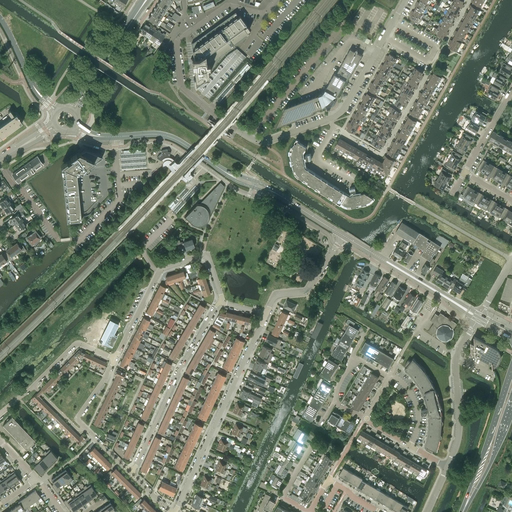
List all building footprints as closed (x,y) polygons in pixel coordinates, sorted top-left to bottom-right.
[(166,11),(170,6),(160,0),(158,3),(157,3),(157,4),(157,5),(166,11)] [(421,0),(420,3),(417,1),(416,3),(425,9),(427,10),(430,6),(428,5),(421,0)] [(462,7),(453,1),(450,6),(458,10),(460,8),(461,9),(462,7)] [(215,6),(213,2),(203,6),(205,10),(215,6)] [(416,10),(423,14),(425,9),(416,3),(414,6),(417,7),(416,10)] [(163,16),(166,11),(157,5),(156,7),(155,7),(154,8),(154,9),(154,10),(163,16)] [(469,10),(477,15),(480,10),(477,9),(477,8),(476,8),(477,7),(473,6),(470,5),(469,7),(470,8),(469,10)] [(458,10),(450,6),(448,10),(457,16),(458,14),(457,13),(458,10)] [(160,20),(163,16),(154,10),(152,12),(151,13),(151,14),(160,20)] [(410,13),(422,19),(420,18),(423,14),(416,10),(414,12),(412,10),(410,13)] [(457,16),(448,10),(445,15),(453,19),(454,17),(456,18),(457,16)] [(465,14),(474,19),(477,15),(469,10),(468,13),(466,12),(465,14)] [(237,49),(228,56),(208,76),(207,68),(209,68),(209,64),(234,45),(249,34),(247,31),(249,29),(239,16),(238,16),(235,12),(191,44),(192,54),(193,54),(193,58),(191,59),(192,69),(193,69),(195,83),(195,82),(196,86),(196,88),(194,89),(196,91),(197,90),(208,100),(219,89),(246,57),(237,49)] [(411,19),(415,21),(419,23),(422,19),(410,13),(409,15),(412,16),(411,19)] [(157,25),(160,20),(151,14),(149,17),(148,17),(148,19),(157,25)] [(464,19),(472,24),(474,19),(465,14),(463,16),(465,17),(464,19)] [(453,19),(445,15),(442,19),(452,25),(453,23),(452,22),(453,19)] [(452,25),(442,19),(440,24),(448,29),(449,26),(451,27),(452,25)] [(459,23),(469,29),(472,24),(464,19),(462,22),(461,21),(459,23)] [(139,32),(144,35),(150,26),(151,25),(149,24),(148,25),(145,23),(139,32)] [(459,29),(467,33),(469,29),(459,23),(458,25),(460,26),(459,29)] [(448,29),(440,24),(437,29),(447,34),(448,32),(446,31),(448,29)] [(144,35),(149,38),(155,29),(156,28),(154,27),(153,28),(150,26),(144,35)] [(446,36),(447,34),(437,29),(435,28),(433,32),(437,35),(438,36),(441,38),(441,37),(443,38),(444,35),(446,36)] [(158,31),(155,29),(149,38),(154,41),(159,33),(160,31),(159,30),(158,31)] [(454,32),(464,38),(467,33),(459,29),(457,31),(455,30),(454,32)] [(453,38),(461,42),(464,38),(454,32),(453,34),(455,35),(453,38)] [(159,44),(165,34),(163,33),(162,34),(159,33),(154,41),(159,44)] [(449,41),(459,47),(461,42),(453,38),(452,40),(450,39),(449,41)] [(449,41),(448,43),(450,44),(448,47),(449,48),(449,49),(453,51),(453,50),(454,51),(454,50),(456,52),(459,47),(449,41)] [(276,127),(314,113),(314,111),(332,104),(346,80),(347,81),(362,55),(350,49),(336,74),(334,73),(324,92),(323,92),(322,93),(322,94),(285,108),(276,127)] [(385,57),(395,63),(398,58),(391,54),(389,56),(386,55),(385,57)] [(385,63),(392,67),(395,63),(385,57),(384,59),(387,61),(385,63)] [(380,66),(390,72),(392,67),(385,63),(384,66),(381,64),(380,66)] [(511,70),(511,67),(504,63),(502,66),(502,67),(500,71),(509,76),(511,70)] [(380,72),(387,76),(390,72),(380,66),(379,68),(382,70),(380,72)] [(418,69),(415,68),(412,72),(422,78),(423,76),(421,74),(422,72),(422,71),(418,69)] [(375,75),(385,81),(387,76),(380,72),(379,75),(376,73),(375,75)] [(422,78),(412,72),(410,77),(417,81),(418,79),(421,80),(422,78)] [(492,76),(489,82),(498,87),(500,88),(501,87),(502,87),(507,79),(497,74),(495,72),(492,76)] [(429,76),(439,82),(442,77),(440,76),(440,75),(435,73),(433,76),(430,74),(429,76)] [(375,81),(382,85),(385,81),(375,75),(374,77),(376,79),(375,81)] [(415,83),(417,81),(410,77),(407,76),(405,80),(415,86),(417,87),(418,85),(415,83)] [(429,82),(437,86),(439,82),(429,76),(428,78),(431,80),(429,82)] [(417,87),(415,86),(405,80),(402,85),(405,86),(412,90),(413,88),(416,89),(417,87)] [(370,84),(379,90),(382,85),(375,81),(374,84),(371,82),(370,84)] [(424,85),(434,91),(437,86),(429,82),(428,85),(425,83),(424,85)] [(379,90),(370,84),(368,86),(371,88),(370,91),(377,95),(379,90)] [(412,90),(405,86),(402,85),(400,89),(402,91),(412,96),(413,94),(410,93),(412,90)] [(434,91),(424,85),(423,87),(426,89),(424,91),(431,95),(434,91)] [(489,90),(487,94),(492,97),(491,100),(494,101),(501,90),(491,85),(489,88),(489,90)] [(412,96),(402,91),(399,95),(406,99),(408,97),(411,98),(412,96)] [(419,94),(429,100),(431,95),(424,91),(423,94),(420,92),(419,94)] [(363,97),(373,102),(375,98),(368,93),(367,96),(364,94),(363,97)] [(419,101),(426,104),(429,100),(419,94),(418,96),(420,98),(419,101)] [(406,99),(399,95),(397,100),(407,105),(408,103),(405,102),(406,99)] [(373,102),(363,97),(362,99),(364,100),(363,103),(370,107),(373,102)] [(407,105),(397,100),(394,104),(397,106),(401,109),(401,108),(403,106),(405,108),(407,105)] [(414,103),(424,109),(426,104),(419,101),(418,103),(415,101),(414,103)] [(370,107),(363,103),(362,105),(359,104),(358,106),(367,111),(370,107)] [(414,110),(421,114),(424,109),(414,103),(413,106),(415,107),(414,110)] [(358,112),(365,116),(367,111),(358,106),(356,108),(359,109),(358,112)] [(396,109),(395,109),(390,106),(388,111),(390,112),(400,118),(401,115),(398,114),(400,111),(399,111),(400,110),(397,109),(396,109)] [(421,114),(414,110),(413,112),(410,110),(408,113),(412,114),(411,115),(415,117),(418,118),(421,114)] [(14,116),(13,114),(10,111),(8,112),(12,118),(0,126),(0,138),(22,123),(19,118),(18,117),(16,115),(14,116)] [(473,115),(471,119),(481,124),(486,116),(487,114),(482,112),(481,114),(477,111),(474,115),(473,115)] [(352,115),(362,120),(365,116),(358,112),(356,114),(354,113),(352,115)] [(387,117),(394,121),(396,118),(398,120),(400,118),(390,112),(387,117)] [(351,117),(354,119),(353,121),(360,125),(362,126),(365,122),(362,120),(352,115),(351,117)] [(414,119),(410,117),(407,116),(406,118),(408,119),(407,122),(414,126),(417,121),(414,119)] [(385,121),(394,127),(396,125),(393,123),(394,121),(387,117),(385,121)] [(347,124),(357,130),(360,125),(353,121),(351,123),(348,122),(347,124)] [(382,126),(389,130),(390,127),(393,129),(394,127),(385,121),(382,126)] [(414,126),(407,122),(406,124),(403,123),(402,125),(411,130),(414,126)] [(475,135),(479,127),(471,122),(468,126),(467,126),(465,129),(475,135)] [(347,124),(346,126),(349,128),(347,130),(354,134),(357,130),(347,124)] [(411,130),(402,125),(400,127),(403,129),(402,131),(409,135),(411,130)] [(389,136),(390,134),(388,132),(389,130),(382,126),(379,130),(389,136)] [(377,135),(384,139),(385,136),(388,138),(389,136),(379,130),(377,135)] [(409,135),(402,131),(400,133),(398,132),(396,134),(406,139),(409,135)] [(493,143),(498,134),(494,131),(489,140),(493,143)] [(460,140),(469,145),(473,138),(463,132),(461,135),(462,136),(462,137),(460,140)] [(406,139),(396,134),(395,136),(398,138),(397,140),(404,144),(406,139)] [(503,137),(498,134),(493,143),(492,145),(497,147),(498,145),(503,137)] [(384,145),(385,143),(383,141),(384,139),(377,135),(374,139),(384,145)] [(343,138),(340,137),(340,136),(333,148),(338,151),(343,142),(341,140),(343,138)] [(498,145),(503,148),(508,139),(503,137),(498,145)] [(378,148),(379,148),(380,145),(383,147),(384,145),(374,139),(372,144),(375,146),(374,146),(375,146),(375,147),(378,149),(378,148)] [(503,148),(507,151),(511,142),(511,141),(508,139),(503,148)] [(344,207),(346,207),(348,207),(351,208),(366,204),(367,204),(370,202),(373,200),(373,199),(364,193),(356,195),(354,187),(349,188),(351,196),(349,196),(305,168),(303,160),(311,159),(310,153),(302,155),(302,153),(306,147),(296,140),(292,147),(291,148),(291,151),(291,154),(291,155),(294,170),(294,171),(295,174),(296,175),(297,176),(300,178),(301,179),(343,206),(344,207)] [(350,142),(348,141),(347,140),(346,143),(343,142),(338,151),(343,154),(350,142)] [(404,144),(397,140),(395,143),(392,141),(391,143),(401,149),(404,144)] [(469,145),(460,140),(458,144),(457,144),(456,144),(454,148),(464,153),(469,145)] [(347,156),(349,154),(352,147),(350,146),(352,143),(350,142),(343,154),(347,156)] [(391,143),(390,145),(393,147),(391,149),(398,153),(401,149),(391,143)] [(359,147),(356,146),(355,148),(352,147),(349,154),(353,157),(359,147)] [(353,157),(358,159),(362,152),(359,151),(361,148),(359,147),(353,157)] [(66,161),(61,165),(62,166),(67,225),(82,223),(83,221),(83,218),(83,214),(83,212),(82,212),(79,183),(81,183),(80,172),(81,171),(85,169),(86,170),(90,167),(90,166),(103,157),(85,149),(81,153),(79,152),(71,158),(70,158),(72,159),(68,162),(66,161)] [(164,150),(161,151),(162,153),(160,154),(159,155),(158,157),(157,158),(161,161),(162,160),(163,159),(164,158),(165,158),(166,157),(168,157),(169,157),(171,152),(170,152),(167,152),(167,149),(164,150)] [(389,154),(393,157),(393,156),(396,158),(398,153),(391,149),(390,152),(387,150),(386,152),(389,154)] [(452,155),(450,159),(458,164),(463,156),(453,150),(451,154),(452,155)] [(366,151),(364,154),(362,152),(358,159),(357,161),(361,164),(362,162),(368,152),(366,151)] [(368,152),(362,162),(367,164),(371,157),(368,156),(370,153),(368,152)] [(384,161),(392,165),(394,161),(394,160),(388,157),(387,157),(384,155),(383,157),(386,159),(384,161)] [(375,156),(373,159),(371,157),(367,164),(366,167),(370,169),(377,157),(375,156)] [(43,165),(38,158),(37,157),(12,175),(18,183),(32,173),(33,174),(35,172),(34,171),(43,165)] [(377,157),(370,169),(375,172),(380,163),(377,161),(379,158),(377,157)] [(454,171),(458,164),(450,159),(447,162),(446,162),(444,166),(454,171)] [(172,171),(176,166),(179,163),(179,162),(177,163),(174,160),(173,162),(172,162),(171,161),(166,166),(167,166),(172,171)] [(484,173),(490,163),(483,160),(477,169),(484,173)] [(383,164),(385,173),(387,173),(392,165),(384,161),(383,164)] [(380,163),(375,172),(379,175),(383,174),(384,174),(385,173),(383,164),(380,163)] [(491,177),(496,167),(490,163),(484,173),(491,177)] [(497,180),(503,171),(496,167),(491,177),(497,180)] [(441,173),(439,177),(448,182),(452,174),(442,168),(440,172),(441,173)] [(190,173),(190,171),(183,178),(182,179),(187,183),(188,182),(192,179),(192,178),(191,177),(192,175),(190,173)] [(503,171),(497,180),(504,184),(509,175),(503,171)] [(448,182),(439,177),(437,181),(436,180),(435,180),(433,184),(443,190),(448,182)] [(191,223),(193,224),(194,225),(196,225),(198,226),(200,225),(202,225),(203,224),(205,223),(206,222),(207,220),(208,219),(224,186),(221,183),(221,182),(220,182),(198,205),(193,210),(192,209),(184,217),(191,223)] [(463,199),(467,202),(474,190),(468,186),(462,196),(464,197),(463,199)] [(10,199),(8,197),(13,193),(11,190),(8,192),(5,194),(7,197),(6,197),(0,201),(0,204),(3,208),(10,203),(9,200),(10,199)] [(475,203),(481,194),(474,190),(467,202),(473,206),(475,203)] [(482,207),(487,197),(481,194),(475,203),(482,207)] [(488,211),(494,201),(487,197),(482,207),(488,211)] [(488,211),(495,214),(500,205),(494,201),(488,211)] [(15,209),(10,203),(3,208),(8,214),(15,209)] [(507,209),(500,205),(495,214),(501,218),(507,209)] [(25,217),(22,212),(25,210),(22,207),(17,211),(17,210),(14,213),(16,215),(11,219),(15,225),(22,219),(25,217)] [(508,222),(511,214),(511,211),(507,209),(501,218),(508,222)] [(26,225),(22,219),(15,225),(19,230),(26,225)] [(395,232),(412,243),(418,233),(402,222),(395,232)] [(38,232),(35,230),(33,232),(29,235),(28,236),(26,237),(27,241),(27,240),(28,240),(29,242),(31,245),(33,244),(37,247),(41,246),(44,242),(41,240),(40,239),(41,238),(39,235),(37,233),(38,232)] [(418,233),(412,243),(413,243),(411,246),(413,247),(415,245),(421,248),(427,238),(419,233),(418,233)] [(440,246),(427,238),(421,248),(424,250),(421,255),(430,261),(433,255),(434,255),(440,246)] [(184,246),(186,250),(194,247),(192,239),(183,242),(184,243),(180,244),(179,240),(176,241),(178,248),(184,246)] [(11,247),(16,254),(21,250),(22,251),(25,249),(20,242),(18,244),(17,243),(11,247)] [(396,256),(404,243),(402,242),(398,247),(397,246),(393,253),(396,256)] [(404,243),(396,256),(400,258),(405,251),(403,250),(407,245),(404,243)] [(16,254),(11,247),(6,251),(7,252),(5,254),(6,255),(9,260),(12,258),(11,257),(16,254)] [(407,261),(408,262),(414,252),(410,249),(403,259),(405,260),(405,261),(406,262),(407,261)] [(9,260),(6,255),(3,257),(1,254),(0,254),(0,263),(1,265),(7,261),(7,262),(9,260)] [(426,263),(421,270),(422,271),(424,273),(424,272),(426,273),(435,259),(433,258),(430,262),(429,262),(427,265),(426,263)] [(203,266),(201,266),(197,263),(194,269),(195,270),(198,278),(202,277),(200,272),(203,266)] [(442,274),(444,271),(436,266),(433,272),(437,274),(436,275),(439,276),(436,280),(442,284),(446,277),(442,274)] [(369,276),(368,276),(369,272),(363,269),(359,278),(358,277),(357,281),(358,281),(356,284),(362,287),(366,279),(367,279),(369,276)] [(177,273),(179,279),(185,277),(186,279),(189,278),(187,272),(184,273),(183,271),(177,273)] [(193,271),(188,274),(192,279),(197,276),(193,271)] [(370,283),(371,284),(370,285),(370,286),(373,288),(374,288),(375,286),(376,286),(381,276),(375,273),(370,283)] [(460,277),(453,289),(454,289),(459,293),(460,292),(462,289),(464,285),(467,287),(472,279),(468,277),(462,273),(460,277)] [(165,282),(167,284),(168,283),(174,281),(172,275),(166,277),(167,279),(165,282)] [(385,287),(384,287),(389,279),(385,276),(377,289),(382,292),(383,291),(384,289),(385,287)] [(446,277),(442,284),(448,287),(450,284),(453,286),(457,280),(454,278),(452,280),(446,277)] [(202,290),(208,287),(206,281),(200,283),(202,290)] [(385,292),(390,295),(397,284),(392,281),(385,292)] [(157,290),(163,293),(166,287),(165,287),(167,284),(165,282),(163,286),(160,284),(157,290)] [(400,286),(393,296),(400,300),(406,290),(400,286)] [(208,287),(202,290),(203,296),(210,293),(208,287)] [(163,293),(157,290),(154,295),(160,298),(163,293)] [(410,293),(402,305),(404,306),(407,303),(410,305),(415,296),(410,293)] [(160,298),(154,295),(151,301),(157,304),(160,298)] [(417,307),(418,308),(423,301),(418,298),(410,309),(413,310),(413,309),(415,310),(417,307)] [(157,304),(151,301),(149,307),(154,310),(157,304)] [(293,311),(296,305),(287,301),(284,307),(293,311)] [(197,309),(202,312),(205,307),(200,304),(197,309)] [(154,310),(149,307),(146,312),(151,315),(154,310)] [(193,314),(199,318),(202,312),(197,309),(193,314)] [(280,317),(286,320),(288,314),(282,311),(280,317)] [(230,320),(232,313),(226,312),(225,314),(219,313),(217,317),(214,323),(212,326),(218,329),(220,326),(224,319),(230,320)] [(199,318),(193,314),(191,313),(190,315),(192,317),(190,319),(196,322),(199,318)] [(450,338),(450,339),(452,337),(453,336),(453,335),(454,333),(454,332),(454,330),(453,329),(457,323),(443,314),(442,316),(442,317),(440,317),(440,316),(435,313),(430,320),(434,322),(429,330),(436,335),(437,335),(437,336),(438,337),(439,338),(440,339),(441,340),(442,340),(443,341),(444,341),(446,341),(447,340),(449,339),(450,338)] [(154,326),(148,323),(150,321),(143,317),(141,322),(150,327),(150,326),(152,328),(154,326)] [(188,324),(193,327),(196,322),(190,319),(188,324)] [(110,320),(99,341),(111,347),(117,336),(113,334),(118,324),(110,320)] [(354,338),(355,336),(358,330),(352,327),(354,323),(349,320),(346,323),(349,325),(345,332),(354,338)] [(275,327),(281,330),(283,324),(277,321),(275,327)] [(150,326),(150,327),(141,322),(138,327),(145,330),(147,327),(151,330),(152,328),(150,326)] [(323,324),(318,322),(311,337),(316,339),(323,324)] [(184,330),(189,333),(193,327),(188,324),(184,330)] [(162,333),(166,335),(170,329),(166,326),(162,333)] [(144,333),(145,330),(138,327),(136,331),(143,335),(145,336),(148,337),(149,335),(147,335),(144,333)] [(281,330),(275,327),(272,333),(278,336),(281,330)] [(181,335),(186,338),(189,333),(184,330),(181,335)] [(145,336),(143,335),(136,331),(134,336),(140,339),(142,337),(147,339),(148,337),(145,336)] [(340,339),(350,345),(354,338),(345,332),(340,339)] [(203,340),(209,343),(212,337),(207,334),(203,339),(203,340)] [(282,346),(280,345),(282,340),(269,334),(266,341),(271,343),(270,344),(274,346),(281,349),(282,346)] [(134,336),(131,341),(143,347),(144,345),(139,342),(140,339),(134,336)] [(474,336),(474,344),(475,346),(471,344),(471,341),(470,341),(471,353),(472,353),(472,352),(475,354),(475,355),(476,355),(476,354),(490,362),(492,363),(492,368),(493,368),(493,366),(494,366),(495,365),(497,364),(498,363),(499,361),(500,360),(500,358),(500,356),(500,355),(500,353),(499,352),(498,350),(497,349),(495,348),(474,337),(474,336)] [(237,356),(244,341),(236,337),(229,352),(237,356)] [(336,347),(346,352),(350,345),(340,339),(336,347)] [(175,345),(181,348),(184,343),(178,340),(175,345)] [(209,343),(203,340),(200,345),(206,348),(209,343)] [(360,351),(365,354),(372,341),(371,340),(369,344),(365,342),(360,351)] [(142,349),(143,347),(131,341),(129,345),(136,349),(137,346),(142,349)] [(374,342),(372,341),(365,354),(370,357),(375,348),(372,346),(374,342)] [(135,351),(136,349),(129,345),(127,350),(138,356),(139,354),(135,351)] [(172,351),(177,354),(181,348),(175,345),(172,351)] [(261,350),(272,355),(273,354),(270,353),(272,349),(264,345),(261,350)] [(375,348),(370,357),(374,359),(382,347),(380,346),(378,349),(375,348)] [(341,359),(346,352),(336,347),(332,354),(341,359)] [(382,347),(374,359),(379,362),(384,353),(381,351),(383,347),(382,347)] [(83,358),(85,353),(79,350),(74,356),(77,359),(80,356),(83,358)] [(138,356),(127,350),(124,355),(131,358),(132,356),(137,358),(138,356)] [(203,353),(198,350),(194,355),(200,358),(203,353)] [(272,355),(261,350),(259,355),(263,357),(262,359),(269,362),(272,355)] [(177,354),(172,351),(169,356),(174,359),(177,354)] [(384,353),(379,362),(384,365),(390,353),(391,352),(390,351),(387,355),(384,353)] [(230,371),(232,367),(237,356),(229,352),(222,367),(230,371)] [(90,361),(92,356),(85,353),(83,358),(82,359),(87,361),(87,360),(90,361)] [(390,353),(384,365),(388,368),(390,365),(392,366),(397,357),(390,353)] [(130,361),(131,358),(124,355),(122,359),(128,363),(133,365),(137,367),(137,365),(133,363),(130,361)] [(200,358),(194,355),(191,360),(197,363),(200,358)] [(79,360),(77,359),(74,356),(68,361),(72,365),(74,363),(75,364),(79,360)] [(97,364),(99,359),(92,356),(90,361),(89,362),(94,364),(94,363),(97,364)] [(104,367),(105,366),(106,363),(99,359),(97,364),(96,366),(101,368),(101,366),(104,367)] [(137,367),(133,365),(128,363),(122,359),(119,364),(126,368),(127,365),(136,369),(137,367)] [(255,364),(266,369),(267,368),(264,367),(266,363),(257,359),(255,364)] [(324,367),(334,372),(338,365),(329,359),(324,367)] [(197,363),(191,360),(188,366),(194,369),(197,363)] [(414,361),(412,360),(410,361),(408,360),(404,366),(405,366),(406,367),(405,368),(413,377),(420,387),(425,398),(426,400),(427,407),(421,409),(421,413),(422,414),(423,414),(427,413),(426,410),(426,409),(428,408),(428,410),(429,422),(428,434),(425,446),(427,447),(426,449),(431,452),(433,449),(435,450),(436,448),(437,448),(440,437),(442,422),(441,408),(438,398),(437,394),(431,381),(423,369),(415,361),(414,361)] [(72,365),(68,361),(63,366),(67,370),(68,368),(70,369),(73,366),(72,365)] [(163,367),(169,370),(171,364),(166,362),(163,367)] [(303,364),(300,363),(293,376),(297,378),(303,364)] [(266,369),(255,364),(253,369),(261,373),(263,370),(266,371),(266,369)] [(67,370),(63,366),(57,372),(61,376),(63,374),(64,375),(68,371),(67,370)] [(194,369),(188,366),(185,371),(187,372),(186,373),(190,376),(194,369)] [(169,370),(163,367),(160,373),(166,376),(169,370)] [(329,379),(334,372),(324,367),(320,374),(329,379)] [(125,374),(117,370),(115,374),(117,375),(121,378),(123,378),(125,374)] [(61,376),(57,372),(52,377),(56,381),(58,379),(59,380),(62,377),(61,376)] [(219,391),(226,376),(217,372),(211,387),(219,391)] [(263,385),(266,380),(251,373),(248,378),(263,385)] [(367,378),(375,382),(378,377),(370,373),(367,378)] [(117,375),(113,382),(118,384),(119,385),(122,381),(120,380),(121,378),(117,375)] [(180,382),(186,384),(188,379),(183,376),(180,382)] [(56,381),(52,377),(47,383),(50,386),(52,385),(53,386),(57,382),(56,381)] [(375,382),(367,378),(365,382),(373,387),(375,382)] [(322,382),(318,390),(327,395),(332,388),(328,386),(330,383),(324,380),(323,383),(322,382)] [(264,394),(266,390),(260,387),(247,381),(245,385),(253,388),(253,386),(259,389),(258,391),(264,394)] [(118,384),(113,382),(110,389),(115,391),(116,392),(118,388),(117,387),(118,384)] [(177,387),(183,390),(186,384),(180,382),(177,387)] [(373,387),(365,382),(362,387),(370,391),(373,387)] [(51,388),(50,386),(47,383),(41,389),(42,389),(40,391),(42,392),(43,391),(45,392),(47,390),(48,391),(51,388)] [(162,386),(156,383),(153,390),(158,392),(162,386)] [(212,406),(212,405),(219,391),(211,387),(204,402),(212,406)] [(370,391),(362,387),(359,391),(367,396),(370,391)] [(262,399),(250,393),(251,392),(243,388),(241,392),(261,401),(262,399)] [(115,391),(110,389),(107,396),(111,398),(113,399),(115,395),(113,394),(115,391)] [(318,390),(314,397),(323,402),(327,395),(318,390)] [(367,396),(359,391),(356,396),(365,401),(367,396)] [(261,401),(241,392),(239,396),(247,400),(248,398),(254,400),(254,401),(260,404),(261,401)] [(38,403),(41,399),(38,396),(40,395),(38,393),(37,394),(36,394),(31,398),(35,402),(36,401),(38,403)] [(156,397),(151,394),(151,395),(148,394),(147,396),(149,398),(148,400),(154,403),(156,397)] [(111,398),(107,396),(103,403),(108,405),(110,406),(112,402),(110,401),(111,398)] [(354,400),(362,405),(365,401),(356,396),(354,400)] [(314,397),(309,404),(319,410),(323,402),(314,397)] [(178,400),(173,398),(170,403),(176,406),(178,400)] [(43,408),(47,404),(41,399),(38,403),(37,404),(40,407),(41,406),(43,408)] [(359,410),(362,405),(354,400),(351,406),(359,410)] [(205,420),(207,417),(212,406),(204,402),(197,416),(205,420)] [(108,405),(103,403),(100,410),(105,412),(106,413),(108,408),(107,408),(108,405)] [(176,406),(170,403),(168,409),(173,412),(176,406)] [(246,407),(244,406),(237,403),(235,408),(242,411),(243,409),(247,411),(249,408),(246,407)] [(49,414),(52,410),(47,404),(43,408),(42,409),(46,413),(47,412),(49,414)] [(309,404),(305,411),(308,413),(305,418),(311,421),(314,417),(319,410),(309,404)] [(244,414),(241,412),(242,411),(235,408),(233,412),(240,415),(239,416),(242,417),(244,414)] [(54,419),(58,415),(52,410),(49,414),(48,415),(51,418),(52,417),(54,419)] [(105,412),(100,410),(97,417),(101,419),(103,420),(105,415),(104,415),(105,412)] [(149,413),(143,410),(141,417),(146,419),(149,413)] [(335,425),(341,415),(333,411),(328,420),(335,425)] [(60,424),(63,421),(58,415),(54,419),(53,420),(57,424),(58,422),(60,424)] [(342,429),(348,419),(341,415),(335,425),(342,429)] [(3,425),(26,450),(35,441),(12,417),(3,425)] [(97,417),(93,424),(100,427),(102,422),(100,422),(101,419),(97,417)] [(355,424),(348,419),(342,429),(350,433),(355,424)] [(65,430),(69,426),(63,421),(60,424),(59,426),(62,429),(63,428),(65,430)] [(136,428),(141,430),(144,425),(138,422),(136,428)] [(196,441),(197,437),(202,426),(194,423),(187,437),(196,441)] [(166,427),(160,425),(158,431),(157,433),(161,435),(162,433),(163,433),(166,427)] [(70,435),(74,431),(69,426),(65,430),(64,431),(68,435),(69,434),(70,435)] [(239,434),(240,432),(234,429),(232,433),(238,436),(238,437),(240,438),(242,435),(239,434)] [(298,429),(293,437),(297,440),(303,443),(304,440),(305,441),(309,435),(302,431),(298,429)] [(362,441),(367,433),(362,430),(357,438),(362,441)] [(80,437),(74,431),(70,435),(69,436),(73,440),(74,439),(76,441),(80,437)] [(116,437),(118,433),(113,431),(111,435),(108,433),(106,438),(113,441),(115,437),(116,437)] [(367,433),(362,441),(366,443),(371,435),(367,433)] [(80,437),(76,441),(79,445),(86,438),(82,435),(80,437)] [(371,446),(376,438),(371,435),(366,443),(371,446)] [(189,456),(189,455),(196,441),(187,437),(181,452),(189,456)] [(137,441),(131,438),(128,444),(134,446),(137,441)] [(380,441),(376,438),(371,446),(376,449),(380,441)] [(158,444),(153,441),(150,447),(156,450),(158,444)] [(298,451),(299,451),(303,445),(296,441),(291,450),(297,453),(298,451)] [(380,441),(376,449),(381,452),(385,444),(380,441)] [(134,446),(128,444),(125,443),(124,445),(127,446),(126,450),(131,452),(134,446)] [(225,449),(226,447),(219,444),(217,449),(223,452),(226,453),(227,450),(225,449)] [(385,455),(390,446),(385,444),(381,452),(385,455)] [(390,446),(385,455),(390,457),(395,449),(390,446)] [(94,456),(99,452),(94,447),(89,451),(94,456)] [(156,450),(150,447),(148,453),(153,455),(156,450)] [(44,452),(53,462),(58,458),(49,449),(46,452),(45,451),(44,452)] [(399,453),(399,452),(395,449),(390,457),(394,460),(395,460),(399,453)] [(131,452),(126,450),(123,455),(129,458),(131,452)] [(298,453),(297,453),(291,450),(286,458),(292,461),(294,459),(298,453)] [(53,462),(44,452),(42,453),(45,456),(42,459),(49,466),(53,462)] [(99,452),(94,456),(98,460),(103,456),(99,452)] [(182,471),(184,467),(189,456),(181,452),(174,467),(182,471)] [(321,458),(323,459),(330,464),(332,462),(333,463),(335,460),(329,457),(330,456),(327,454),(326,455),(323,453),(321,458)] [(394,461),(399,464),(403,456),(399,453),(395,460),(394,460),(394,461)] [(103,456),(98,460),(103,465),(108,460),(103,456)] [(403,456),(399,464),(404,467),(409,459),(403,456)] [(49,466),(42,459),(41,457),(38,460),(37,459),(35,460),(45,470),(49,466)] [(151,461),(145,458),(143,464),(148,466),(151,461)] [(293,461),(292,461),(286,458),(284,462),(282,461),(281,461),(279,464),(288,469),(289,467),(290,467),(293,461)] [(320,464),(329,469),(330,468),(329,467),(330,464),(323,459),(320,464)] [(413,461),(409,459),(404,467),(408,469),(413,461)] [(45,470),(35,460),(34,461),(37,464),(34,467),(41,474),(45,470)] [(108,460),(103,465),(107,469),(112,464),(108,460)] [(413,461),(408,469),(413,472),(418,464),(413,461)] [(318,463),(315,467),(325,473),(327,470),(328,471),(329,469),(320,464),(318,463)] [(140,469),(146,472),(148,466),(143,464),(140,469)] [(288,469),(279,464),(274,472),(277,474),(283,477),(284,475),(285,475),(288,469)] [(417,475),(422,467),(418,464),(413,472),(417,475)] [(224,468),(217,465),(215,469),(222,472),(222,473),(224,474),(226,470),(223,469),(224,468)] [(315,467),(312,472),(315,473),(324,479),(325,477),(323,476),(325,473),(315,467)] [(343,479),(348,470),(343,467),(339,475),(340,476),(339,477),(343,479)] [(427,473),(426,472),(427,469),(422,467),(417,475),(422,477),(423,476),(424,477),(427,473)] [(115,477),(120,472),(115,468),(111,472),(115,477)] [(60,473),(69,484),(70,483),(69,482),(72,479),(65,469),(60,473)] [(347,480),(348,480),(352,473),(348,470),(343,479),(346,481),(347,480)] [(8,474),(15,484),(20,481),(18,479),(16,475),(13,472),(10,474),(9,473),(8,474)] [(118,482),(119,481),(124,476),(120,472),(115,477),(118,479),(116,480),(118,482)] [(62,484),(63,486),(66,484),(67,485),(69,484),(60,473),(56,476),(62,484)] [(315,473),(312,478),(320,482),(321,479),(323,480),(324,479),(315,473)] [(357,476),(352,473),(348,480),(349,482),(349,483),(352,485),(357,476)] [(4,479),(10,488),(15,484),(8,474),(6,475),(7,476),(4,479)] [(279,486),(282,480),(273,474),(270,478),(273,480),(271,484),(277,488),(278,485),(279,486)] [(62,484),(56,476),(51,480),(54,484),(51,485),(57,493),(61,490),(58,487),(62,484)] [(124,485),(128,481),(124,476),(119,481),(124,485)] [(357,486),(361,478),(357,476),(352,485),(356,487),(356,486),(357,486)] [(310,477),(307,481),(309,482),(309,483),(318,488),(319,486),(318,485),(320,482),(312,478),(310,477)] [(361,478),(357,486),(357,487),(358,488),(357,490),(361,491),(366,482),(362,480),(362,479),(361,478)] [(0,479),(0,482),(6,491),(10,488),(4,479),(1,481),(0,479)] [(500,480),(497,486),(503,489),(506,483),(500,480)] [(128,489),(132,485),(128,481),(124,485),(128,489)] [(173,496),(176,488),(162,481),(158,489),(173,496)] [(211,486),(208,485),(209,483),(202,481),(200,485),(207,488),(206,489),(209,490),(211,486)] [(307,481),(304,486),(306,487),(314,492),(316,489),(317,490),(318,488),(309,483),(309,482),(307,481)] [(365,492),(366,493),(371,485),(366,482),(361,491),(364,494),(365,492)] [(84,486),(92,498),(97,494),(90,484),(86,487),(85,485),(84,486)] [(133,494),(137,489),(132,485),(128,489),(133,494)] [(371,485),(366,493),(367,494),(367,495),(370,497),(375,488),(371,485)] [(92,498),(84,486),(83,487),(84,489),(80,491),(88,501),(92,498)] [(304,492),(313,497),(314,496),(312,495),(314,492),(306,487),(304,492)] [(375,488),(370,497),(373,499),(374,498),(375,498),(380,491),(375,488)] [(137,489),(133,494),(137,498),(141,494),(137,489)] [(37,499),(40,497),(35,490),(31,493),(38,504),(40,503),(37,499)] [(302,490),(299,495),(301,497),(309,501),(310,498),(312,499),(313,497),(304,492),(302,490)] [(88,501),(80,491),(77,493),(76,492),(75,493),(83,504),(88,501)] [(379,502),(385,493),(380,491),(375,498),(377,499),(376,501),(379,502)] [(37,505),(38,504),(31,493),(26,496),(32,503),(35,501),(37,505)] [(83,504),(75,493),(73,494),(76,497),(73,500),(78,508),(83,504)] [(384,503),(385,504),(389,496),(385,493),(379,502),(383,505),(384,503)] [(207,502),(202,500),(204,498),(196,494),(194,498),(195,498),(194,500),(206,505),(207,502)] [(271,496),(266,494),(265,494),(264,497),(261,503),(258,510),(260,511),(270,511),(271,511),(270,511),(271,509),(275,502),(272,500),(270,499),(270,498),(271,496)] [(29,505),(32,503),(26,496),(22,499),(30,510),(32,509),(29,505)] [(394,499),(389,496),(385,504),(386,505),(385,506),(388,508),(394,499)] [(73,500),(72,499),(71,498),(67,501),(66,500),(63,501),(68,509),(71,507),(74,511),(78,508),(73,500)] [(144,508),(148,503),(144,499),(142,500),(140,498),(136,503),(138,505),(139,504),(144,508)] [(29,511),(30,510),(22,499),(18,502),(19,504),(23,509),(24,509),(26,507),(29,511)] [(394,510),(399,502),(394,499),(388,508),(392,510),(393,509),(394,510)] [(200,505),(205,508),(206,505),(194,500),(193,502),(193,501),(191,505),(199,509),(200,505)] [(105,506),(109,511),(116,511),(110,502),(105,506)] [(399,502),(394,510),(395,510),(395,511),(398,511),(403,504),(399,502)] [(147,511),(148,511),(152,508),(148,503),(144,508),(147,511)]
